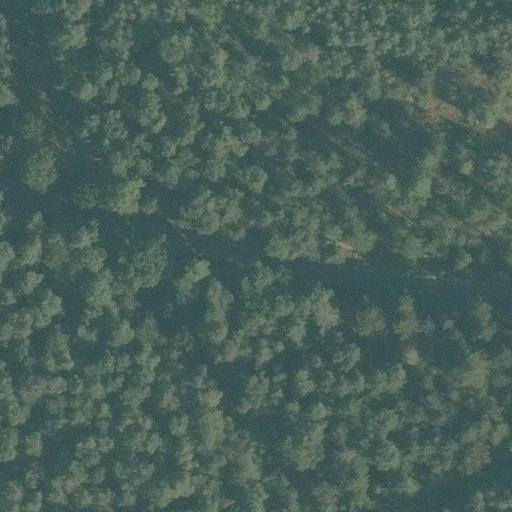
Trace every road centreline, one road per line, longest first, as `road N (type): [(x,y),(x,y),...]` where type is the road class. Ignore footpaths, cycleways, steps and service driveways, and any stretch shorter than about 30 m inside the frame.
road 1 (unclassified): [(511,293),(395,282),(179,243),(0,180)]
road 2 (track): [(311,511),(270,450),(182,356),(83,212)]
